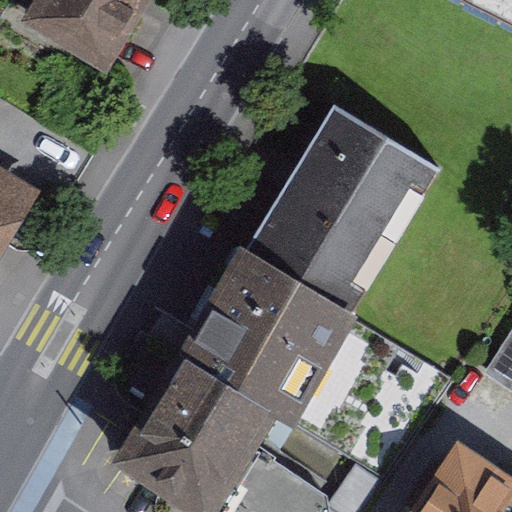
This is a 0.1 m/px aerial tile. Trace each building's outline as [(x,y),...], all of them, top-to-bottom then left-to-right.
[(43,0),(31,22),(114,68),(152,0),(43,0)] [(511,0),(475,0),(511,18),(511,0)] [(452,170),(340,100),(114,455),(203,511),(208,511),(279,402),(297,414),(452,170)] [(0,168),(0,269),(45,197),(0,168)] [(511,329),(488,369),(511,382),(511,329)] [(511,511),(511,488),(460,454),(421,511),(511,511)]
